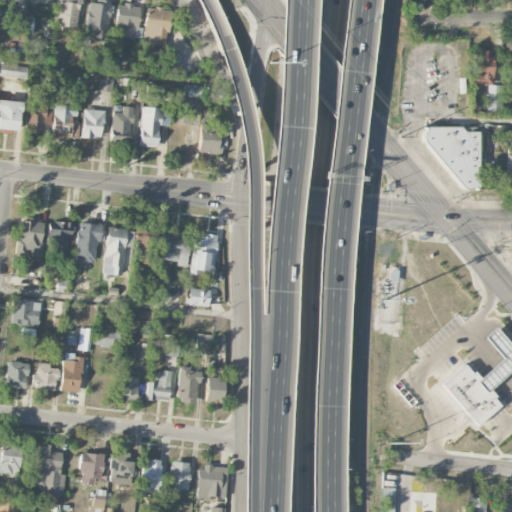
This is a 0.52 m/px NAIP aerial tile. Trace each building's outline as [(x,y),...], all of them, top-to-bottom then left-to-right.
[(22,0),(0,0),(0,15),(21,17),(22,0)] [(57,0),(57,7),(58,7),(56,26),(75,28),(78,8),(80,8),(80,0),(57,0)] [(110,0),(96,0),(96,3),(88,3),(85,32),(93,33),(92,40),(106,42),(110,0)] [(123,3),(123,6),(116,5),(114,31),(133,33),(133,40),(140,40),(141,27),(136,26),(138,7),(132,6),(132,4),(123,3)] [(145,6),(142,44),(163,45),(164,32),(170,32),(172,10),(162,10),(162,7),(145,6)] [(0,22),(0,39),(18,41),(19,23),(0,22)] [(472,85),(493,85),(492,51),(470,52),(472,85)] [(182,56),(169,55),(167,70),(181,71),(182,56)] [(0,77),(26,78),(26,66),(0,64),(0,77)] [(112,79),(99,78),(98,91),(111,93),(112,79)] [(160,99),(163,89),(147,83),(143,94),(160,99)] [(183,97),(200,97),(201,86),(184,85),(183,97)] [(501,114),(501,94),(487,94),(487,113),(501,114)] [(0,130),(17,133),(20,103),(0,100),(0,130)] [(46,111),(46,101),(28,100),(26,132),(40,133),(40,124),(48,125),(49,111),(46,111)] [(77,100),(52,100),(51,138),(77,138),(78,119),(76,119),(77,100)] [(111,113),(109,142),(130,144),(132,107),(121,107),(120,113),(111,113)] [(139,147),(157,148),(158,126),(169,126),(170,109),(141,108),(139,147)] [(103,110),(82,109),(81,137),(102,139),(103,110)] [(196,152),(219,155),(223,127),(201,124),(196,152)] [(477,133),(463,133),(458,127),(427,127),(421,137),(422,143),(460,188),(463,189),(469,189),(474,187),(478,182),(477,133)] [(31,257),(41,257),(42,221),(20,220),(19,250),(31,251),(31,257)] [(47,222),(46,244),(54,245),(54,256),(67,256),(68,223),(47,222)] [(96,263),(99,225),(77,223),(73,267),(84,268),(85,262),(96,263)] [(133,230),(107,228),(102,274),(121,276),(125,247),(131,247),(133,230)] [(135,229),(134,264),(154,264),(155,229),(135,229)] [(160,261),(177,261),(177,267),(186,267),(188,233),(161,232),(160,261)] [(212,272),(216,237),(192,234),(188,274),(199,275),(199,270),(212,272)] [(207,307),(208,290),(188,289),(187,306),(207,307)] [(38,324),(39,301),(16,300),(15,323),(38,324)] [(482,337),(502,359),(479,379),(475,382),(484,393),(488,389),(510,369),(511,371),(511,348),(493,327),(482,337)] [(78,350),(90,351),(92,329),(80,328),(78,350)] [(34,341),(34,329),(22,329),(21,341),(34,341)] [(116,348),(117,332),(96,332),(95,347),(116,348)] [(208,355),(209,338),(196,337),(195,354),(208,355)] [(58,391),(77,393),(82,357),(63,354),(58,391)] [(26,389),(27,363),(6,362),(5,388),(26,389)] [(56,365),(36,365),(36,374),(33,374),(32,390),(55,391),(56,365)] [(479,379),(473,371),(470,373),(463,365),(440,384),(476,425),(498,406),(492,398),(494,396),(488,389),(484,393),(475,382),(479,379)] [(174,401),(195,403),(198,372),(189,371),(190,368),(178,366),(174,401)] [(137,371),(119,370),(119,399),(136,400),(137,371)] [(155,383),(146,382),(145,400),(168,401),(169,372),(155,371),(155,383)] [(204,402),(222,403),(223,378),(205,378),(204,402)] [(0,475),(19,476),(20,445),(0,444),(0,475)] [(62,498),(64,475),(59,474),(61,453),(50,452),(51,447),(37,446),(33,485),(46,486),(45,496),(62,498)] [(92,484),(93,479),(101,480),(104,455),(81,452),(77,483),(92,484)] [(129,484),(130,456),(109,455),(108,484),(129,484)] [(141,492),(159,493),(160,460),(142,459),(141,492)] [(188,490),(188,462),(168,462),(168,490),(188,490)] [(226,468),(196,466),(195,498),(224,500),(226,468)] [(392,511),(393,488),(381,488),(380,511),(392,511)] [(102,511),(105,490),(94,489),(91,511),(102,511)] [(484,511),(485,498),(468,498),(467,511),(484,511)] [(17,511),(18,500),(0,499),(0,511),(17,511)]
